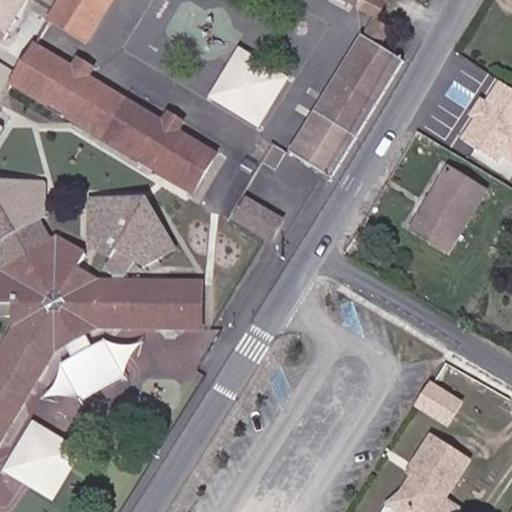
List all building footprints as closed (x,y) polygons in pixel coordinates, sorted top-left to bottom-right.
[(0,0),(0,25),(11,32),(30,0),(0,0)] [(113,0),(64,0),(53,20),(88,41),(113,0)] [(350,0),(379,15),(387,0),(350,0)] [(381,43),(390,28),(378,21),(368,36),(381,43)] [(293,153),(332,176),(404,61),(363,37),(293,153)] [(89,78),(73,68),(37,45),(16,80),(53,102),(50,107),(66,116),(68,112),(141,157),(138,161),(156,171),(159,167),(195,189),(216,155),(179,132),(164,123),(89,78)] [(242,45),(211,96),(263,127),(294,76),(242,45)] [(79,59),(73,68),(89,78),(94,68),(79,59)] [(511,164),(511,84),(496,76),(462,135),(511,164)] [(164,123),(179,132),(184,123),(169,114),(164,123)] [(488,191),(451,168),(412,229),(450,253),(488,191)] [(0,316),(16,316),(14,331),(0,354),(0,442),(55,350),(100,328),(202,329),(201,284),(126,283),(125,275),(134,262),(145,268),(177,252),(152,200),(92,198),(91,246),(115,261),(109,271),(116,276),(121,276),(120,283),(100,282),(77,269),(85,255),(57,239),(52,243),(39,222),(45,219),(45,185),(0,183),(0,257),(5,268),(0,270),(0,316)] [(272,238),(282,220),(246,200),(236,218),(272,238)] [(452,426),(467,400),(430,378),(415,405),(452,426)] [(55,498),(83,445),(32,419),(5,471),(55,498)] [(415,511),(455,511),(459,506),(446,499),(470,459),(431,435),(412,464),(419,469),(415,476),(406,490),(409,506),(414,511),(415,511)] [(419,469),(412,464),(408,471),(415,476),(419,469)] [(389,505),(401,511),(415,511),(414,511),(409,506),(406,490),(389,505)]
